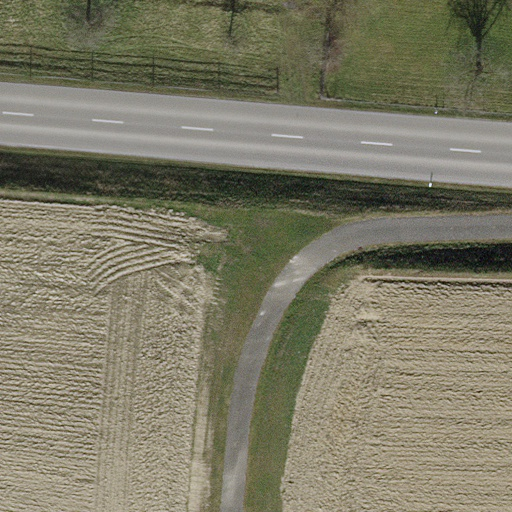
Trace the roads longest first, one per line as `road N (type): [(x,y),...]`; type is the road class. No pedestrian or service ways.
road 1 (tertiary): [(0,117),(511,159)]
road 2 (track): [(234,511),(241,392),(261,329),(303,267),(361,234),(511,228)]
